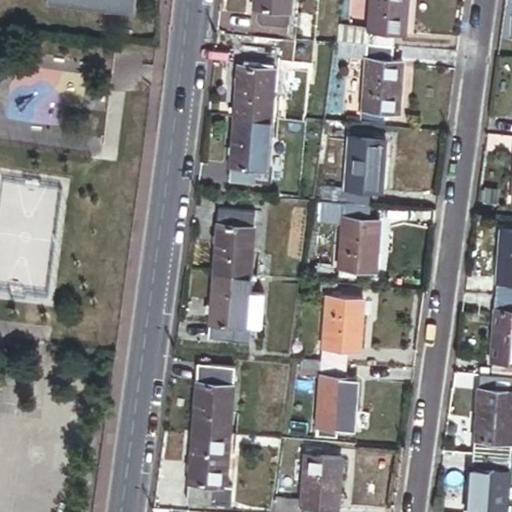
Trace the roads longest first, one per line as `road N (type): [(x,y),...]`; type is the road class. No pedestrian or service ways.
road 1 (residential): [(484,0),(413,511)]
road 2 (tertiary): [(191,0),(124,511)]
